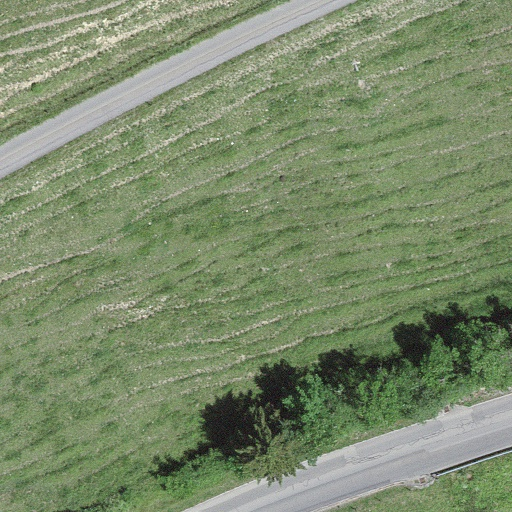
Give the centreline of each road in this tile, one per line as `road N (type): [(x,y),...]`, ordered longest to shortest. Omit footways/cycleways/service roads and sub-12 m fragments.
road 1 (unclassified): [(0,168),(228,43),(327,0)]
road 2 (unclassified): [(242,511),(511,424)]
